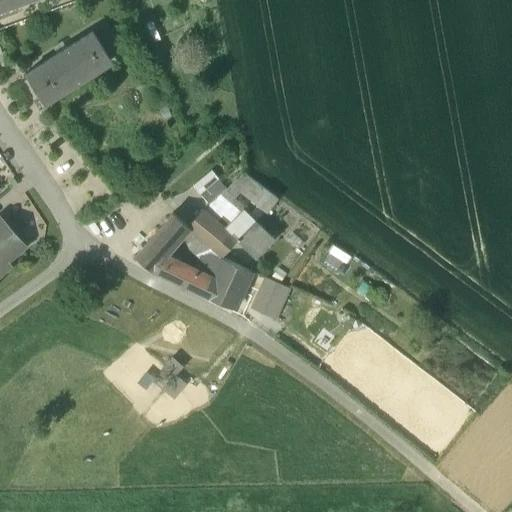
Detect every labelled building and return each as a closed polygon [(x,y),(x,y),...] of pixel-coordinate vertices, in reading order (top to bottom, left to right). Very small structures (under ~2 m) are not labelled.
[(0,0),(0,6),(9,3),(11,8),(33,0),(0,0)] [(57,55),(25,75),(43,104),(111,62),(93,33),(67,49),(66,48),(56,55),(57,55)] [(227,188),(221,194),(229,203),(235,197),(253,178),(244,172),(227,188)] [(220,179),(202,194),(210,204),(221,194),(227,188),(220,179)] [(278,197),(263,186),(254,198),(267,209),(278,197)] [(235,197),(229,203),(221,194),(210,204),(204,210),(217,222),(224,214),(233,221),(245,209),(235,197)] [(202,210),(188,227),(209,245),(222,256),(237,239),(251,252),(271,233),(245,209),(233,221),(224,214),(217,222),(204,210),(203,211),(202,210)] [(189,226),(173,212),(159,228),(174,242),(183,233),(188,227),(189,226)] [(0,216),(0,274),(12,264),(8,260),(26,244),(1,215),(0,216)] [(188,227),(183,233),(200,257),(193,269),(211,278),(221,256),(222,256),(209,245),(188,227)] [(159,228),(135,255),(150,268),(167,277),(175,260),(168,257),(168,256),(164,254),(174,242),(159,228)] [(175,260),(167,277),(194,290),(235,308),(252,270),(222,256),(221,256),(211,278),(193,269),(175,260)] [(266,277),(253,306),(264,311),(277,281),(266,277)]
